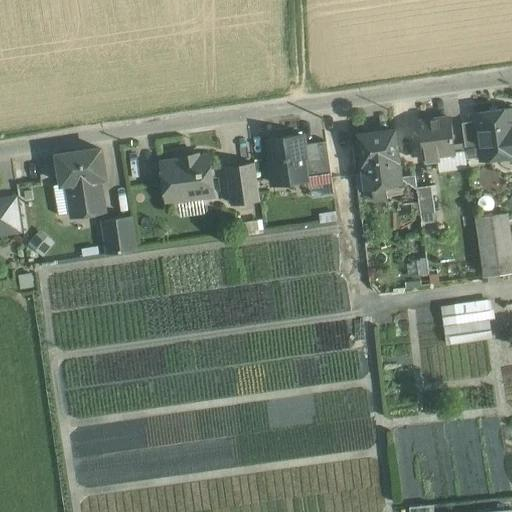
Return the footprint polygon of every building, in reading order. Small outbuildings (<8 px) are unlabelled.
[(511,107),(474,113),(475,121),(480,157),(481,160),(511,155),(511,107)] [(450,117),(420,122),(425,162),(439,160),(438,154),(455,152),(450,117)] [(475,121),(462,123),(467,158),(480,157),(475,121)] [(394,131),(359,136),(367,188),(372,187),(374,199),(387,197),(385,185),(399,182),(400,182),(400,177),(394,131)] [(302,134),(269,139),(272,160),(270,160),(273,184),(306,179),(306,177),(303,157),(306,157),(304,144),(302,134)] [(326,140),(304,144),(306,157),(303,157),(306,177),(331,174),(326,140)] [(100,148),(58,155),(62,184),(68,183),(73,216),(104,211),(98,178),(105,177),(100,148)] [(197,154),(181,156),(181,160),(161,163),(166,201),(214,194),(209,156),(197,158),(197,154)] [(254,163),(226,167),(231,203),(259,199),(254,163)] [(415,175),(400,177),(400,182),(399,182),(403,204),(419,202),(417,187),(415,175)] [(431,185),(417,187),(419,202),(421,214),(435,212),(431,185)] [(14,199),(0,200),(0,231),(19,229),(14,199)] [(435,212),(421,214),(422,223),(436,221),(435,212)] [(511,241),(508,212),(472,218),(481,278),(511,272),(511,241)] [(131,217),(103,221),(107,253),(136,249),(131,217)] [(42,229),(27,244),(42,258),(57,243),(42,229)] [(486,301),(440,308),(442,328),(489,322),(486,301)] [(489,322),(442,328),(445,348),(492,341),(489,322)] [(511,433),(407,446),(413,502),(511,490),(511,433)]
